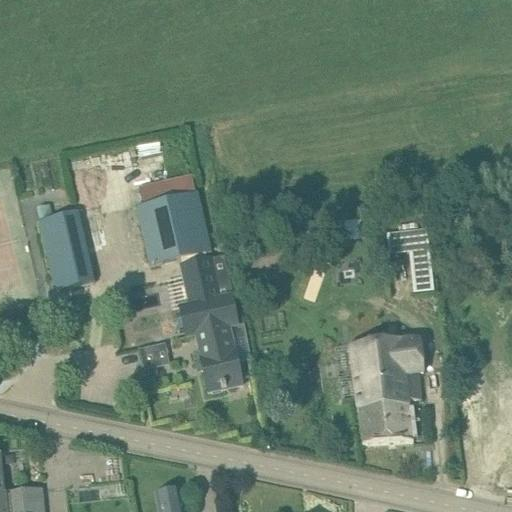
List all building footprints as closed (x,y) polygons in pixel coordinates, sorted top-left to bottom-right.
[(231,332),(240,330),(227,258),(213,261),(213,260),(205,262),(204,256),(208,255),(198,208),(195,197),(176,201),(143,209),(136,210),(149,269),(181,261),(183,267),(180,268),(189,307),(179,309),(187,343),(196,341),(199,352),(210,349),(212,359),(200,362),(208,395),(226,391),(225,387),(227,387),(226,385),(241,382),(242,387),(243,387),(235,354),(231,332)] [(39,223),(55,294),(94,285),(87,253),(107,249),(98,209),(62,218),(59,204),(36,209),(39,223)] [(419,340),(349,350),(363,451),(413,444),(407,405),(422,403),(418,376),(424,375),(419,340)] [(155,347),(138,351),(143,372),(159,368),(155,347)] [(511,399),(471,401),(473,453),(511,452),(511,399)] [(0,511),(43,511),(41,491),(4,495),(1,456),(0,455),(0,511)] [(154,497),(157,511),(183,511),(179,492),(154,497)]
